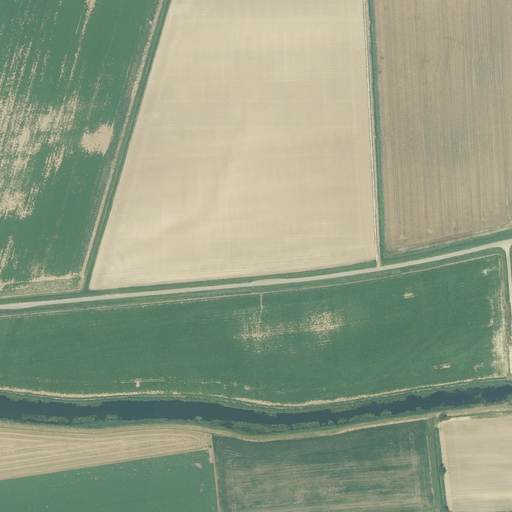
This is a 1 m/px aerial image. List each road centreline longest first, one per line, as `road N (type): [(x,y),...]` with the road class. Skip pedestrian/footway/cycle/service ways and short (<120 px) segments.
road 1 (unclassified): [(0,308),(359,273),(506,243)]
road 2 (track): [(378,270),(365,0)]
